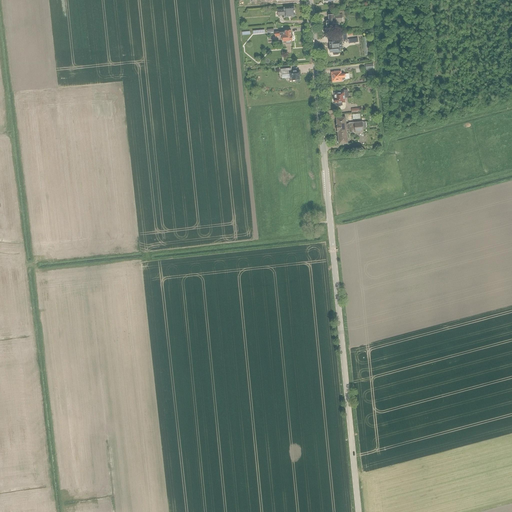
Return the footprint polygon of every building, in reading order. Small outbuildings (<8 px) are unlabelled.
[(285,18),(295,17),(294,7),(284,8),(284,10),(278,10),(278,16),(285,16),(285,18)] [(340,22),(343,22),(342,15),(334,15),(328,15),(329,21),(326,22),(327,27),(335,26),(335,23),(340,23),(340,22)] [(293,41),(294,40),(294,38),(293,37),(293,36),(291,36),(291,31),(285,31),(285,32),(275,33),(275,37),(280,36),(280,38),(282,38),(282,42),(286,42),(286,45),(291,44),(291,41),(293,41)] [(342,42),(347,42),(347,35),(338,36),(338,40),(335,41),(336,42),(329,43),(330,48),(329,49),(329,52),(330,53),(333,53),(333,55),(338,55),(338,52),(340,52),(340,48),(342,48),(342,42)] [(300,81),(300,80),(300,77),(299,71),(291,72),(291,69),(281,70),(281,75),(290,74),(290,78),(292,78),(292,81),(296,81),(296,82),(297,82),(298,83),(299,82),(300,81)] [(333,82),(345,81),(345,79),(349,79),(349,74),(345,74),(341,75),(341,72),(339,72),(339,71),(335,71),(335,73),(332,73),(333,82)] [(345,98),(348,98),(348,91),(344,91),(344,93),(334,94),(334,99),(333,99),(334,100),(334,102),(334,103),(335,104),(338,103),(338,106),(342,106),(342,103),(345,103),(345,98)] [(354,128),(356,127),(356,123),(354,123),(349,123),(349,124),(347,125),(347,128),(346,128),(346,124),(345,118),(336,119),(337,119),(336,119),(337,125),(337,132),(347,131),(346,130),(349,130),(354,129),(354,128)] [(337,132),(338,138),(338,144),(339,144),(339,145),(348,144),(347,131),(337,132)]
